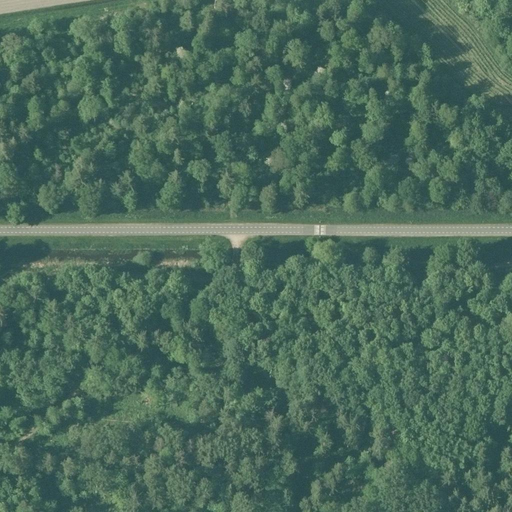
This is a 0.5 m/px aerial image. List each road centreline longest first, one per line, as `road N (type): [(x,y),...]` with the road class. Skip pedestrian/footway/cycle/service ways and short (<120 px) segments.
road 1 (track): [(511,276),(233,270),(0,281)]
road 2 (tertiary): [(511,231),(0,231)]
road 3 (track): [(0,460),(233,270)]
road 4 (track): [(248,394),(511,412)]
road 5 (track): [(0,375),(248,394)]
road 6 (track): [(232,0),(231,231)]
road 7 (track): [(0,29),(188,0)]
road 8 (track): [(234,231),(248,394)]
